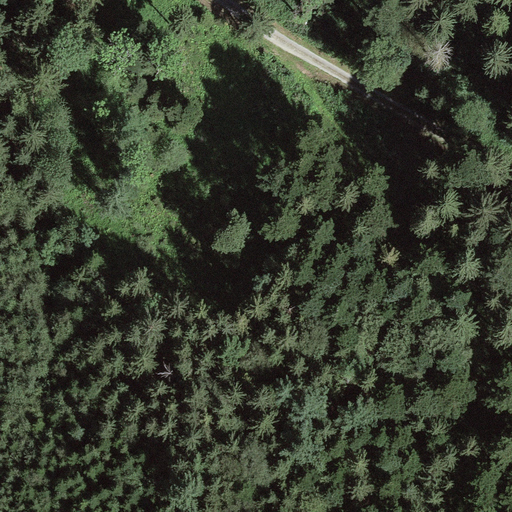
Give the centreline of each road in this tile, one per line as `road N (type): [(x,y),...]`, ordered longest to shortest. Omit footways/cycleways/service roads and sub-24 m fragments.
road 1 (track): [(511,373),(251,14)]
road 2 (track): [(230,0),(511,171)]
